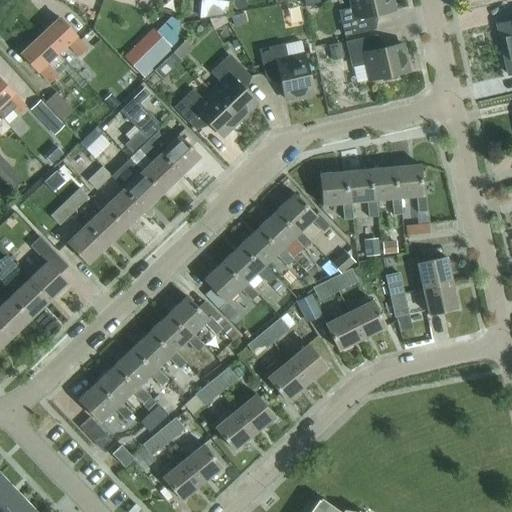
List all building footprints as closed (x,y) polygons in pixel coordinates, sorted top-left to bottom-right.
[(188,0),(187,17),(200,19),(202,1),(188,0)] [(394,10),(391,0),(351,0),(353,8),(340,11),(345,35),(351,33),(374,28),(371,15),(394,10)] [(234,26),(246,23),(244,12),(231,16),(234,26)] [(76,36),(59,18),(40,35),(57,54),(68,44),(79,56),(87,49),(75,37),(76,36)] [(511,20),(496,24),(502,49),(511,46),(511,20)] [(173,49),(153,29),(124,57),(144,78),(163,59),(172,50),(173,49)] [(46,64),(57,54),(40,35),(21,53),(38,72),(39,71),(50,83),(58,77),(46,64)] [(397,77),(396,74),(408,71),(402,44),(378,49),(376,36),(351,42),(347,43),(352,66),(366,63),(369,80),(382,77),(383,81),(397,77)] [(116,58),(101,43),(94,50),(108,65),(116,58)] [(284,45),(260,50),(267,79),(280,76),(285,99),(312,93),(304,54),(287,58),(284,45)] [(329,47),(332,60),(344,57),(341,45),(329,47)] [(511,46),(502,49),(507,75),(511,73),(511,46)] [(173,68),(181,60),(172,50),(163,59),(173,68)] [(221,82),(212,91),(239,120),(256,103),(240,86),(250,77),(229,55),(212,72),(221,82)] [(132,78),(123,69),(118,74),(117,80),(122,87),(123,87),(128,91),(136,83),(132,79),(132,78)] [(165,100),(176,89),(155,69),(144,80),(165,100)] [(0,116),(3,120),(13,110),(17,115),(25,107),(13,94),(14,94),(0,78),(0,116)] [(222,137),(239,120),(212,91),(202,100),(193,91),(176,107),(196,128),(205,119),(222,137)] [(44,104),(61,121),(73,109),(56,92),(44,104)] [(104,99),(113,107),(118,102),(110,93),(104,99)] [(119,111),(139,131),(148,140),(161,152),(160,153),(181,175),(200,157),(190,147),(197,141),(186,129),(179,135),(170,144),(157,132),(162,127),(153,117),(151,119),(131,99),(119,111)] [(30,110),(34,114),(48,128),(55,135),(65,126),(40,100),(30,110)] [(148,140),(139,131),(124,145),(133,154),(138,150),(150,163),(141,171),(162,193),(181,175),(160,153),(161,152),(148,140)] [(100,145),(89,134),(79,143),(90,154),(100,145)] [(0,176),(12,190),(22,180),(0,156),(0,176)] [(123,189),(143,210),(162,193),(141,171),(130,159),(111,177),(123,189)] [(397,197),(400,197),(401,197),(416,195),(418,213),(427,212),(425,195),(422,195),(419,164),(394,167),(397,197)] [(53,185),(66,173),(59,166),(46,179),(53,185)] [(110,176),(102,167),(87,180),(96,190),(110,176)] [(402,214),(401,197),(400,197),(397,197),(394,167),(369,169),(372,200),(374,200),(376,199),(391,198),(393,215),(402,214)] [(367,200),(369,217),(377,217),(378,217),(376,199),(374,200),(372,200),(369,169),(351,171),(345,171),(348,202),(349,202),(351,202),(367,200)] [(348,202),(345,171),(319,174),(322,205),(342,203),(344,220),(353,219),(351,202),(349,202),(348,202)] [(64,202),(73,211),(88,197),(79,188),(64,202)] [(124,229),(143,211),(123,189),(104,207),(124,229)] [(316,215),(294,193),(276,211),(298,234),(301,231),(312,220),(324,232),(331,225),(318,213),(316,215)] [(24,199),(14,209),(31,227),(41,217),(24,199)] [(73,211),(64,202),(50,216),(59,225),(73,211)] [(111,241),(124,229),(104,207),(86,225),(106,246),(111,241)] [(276,211),(258,228),(270,241),(280,251),(284,248),(291,241),(294,238),(297,241),(306,250),(312,243),(301,231),(298,234),(276,211)] [(429,234),(428,223),(417,224),(405,225),(406,236),(429,234)] [(66,243),(87,264),(106,246),(86,225),(68,241),(66,243)] [(270,241),(258,228),(244,241),(240,245),(262,268),(266,265),(277,254),(288,266),(295,260),(284,248),(280,251),(270,241)] [(48,301),(68,282),(60,274),(68,267),(40,236),(30,246),(45,262),(28,279),(48,301)] [(384,254),(397,253),(396,241),(382,242),(384,254)] [(369,243),(370,256),(379,255),(378,242),(369,243)] [(240,245),(222,262),(244,285),(247,283),(258,272),(270,284),(277,277),(266,265),(262,268),(240,245)] [(336,269),(340,274),(344,272),(350,266),(354,263),(345,252),(332,263),(336,269)] [(0,279),(1,281),(15,267),(6,257),(0,263),(0,279)] [(423,289),(452,283),(446,257),(417,264),(423,289)] [(244,285),(222,262),(204,280),(212,288),(205,295),(218,310),(219,309),(231,322),(239,314),(227,302),(241,289),(252,301),(258,294),(247,283),(244,285)] [(351,268),(344,272),(340,274),(332,278),(338,291),(351,284),(357,281),(351,268)] [(384,276),(389,297),(404,293),(399,272),(384,276)] [(318,301),(338,291),(332,278),(312,287),(318,301)] [(30,319),(48,301),(28,279),(9,297),(30,319)] [(275,279),(269,285),(273,290),(280,284),(275,279)] [(452,283),(423,289),(429,315),(457,308),(452,283)] [(404,293),(389,297),(394,317),(409,314),(404,293)] [(186,296),(168,313),(190,337),(193,334),(204,323),(215,334),(216,335),(221,330),(233,341),(239,335),(217,314),(210,315),(208,318),(186,296)] [(0,305),(0,324),(11,337),(30,319),(9,297),(0,305)] [(312,298),(299,304),(308,322),(321,316),(312,298)] [(348,312),(362,339),(386,327),(372,300),(351,311),(348,312)] [(325,324),(339,351),(351,344),(362,339),(348,312),(325,324)] [(190,337),(168,313),(150,331),(172,354),(175,351),(186,341),(197,353),(204,346),(203,344),(193,334),(190,337)] [(280,318),(263,331),(272,343),(289,329),(280,318)] [(203,344),(215,334),(204,323),(193,334),(203,344)] [(0,347),(11,337),(0,324),(0,347)] [(150,331),(132,348),(154,371),(157,368),(168,358),(179,370),(186,363),(175,351),(172,354),(150,331)] [(272,343),(263,331),(246,345),(256,356),(272,343)] [(287,361),(307,384),(327,367),(307,344),(287,361)] [(132,348),(114,365),(136,388),(139,385),(150,374),(162,386),(168,380),(157,368),(154,371),(132,348)] [(267,377),(286,401),(307,384),(287,361),(267,377)] [(114,365),(96,382),(118,405),(121,403),(132,392),(144,404),(150,397),(139,385),(136,388),(114,365)] [(228,367),(211,381),(220,392),(236,379),(228,367)] [(220,392),(211,381),(200,391),(194,395),(203,406),(220,392)] [(118,405),(96,382),(78,400),(100,423),(114,409),(125,421),(132,415),(132,413),(121,403),(118,405)] [(236,412),(254,434),(275,418),(256,395),(236,412)] [(158,410),(149,419),(156,425),(165,417),(158,410)] [(216,429),(234,451),(254,434),(236,412),(216,429)] [(80,426),(102,449),(112,440),(89,417),(80,426)] [(175,417),(158,431),(168,442),(184,429),(175,417)] [(168,442),(158,431),(142,445),(151,456),(168,442)] [(112,453),(124,466),(133,457),(120,445),(112,453)] [(183,461),(202,485),(222,468),(203,445),(183,461)] [(163,478),(182,501),(202,485),(183,461),(163,478)] [(0,511),(4,511),(19,498),(0,478),(0,511)] [(4,511),(32,511),(19,498),(4,511)] [(318,499),(309,511),(361,511),(359,510),(358,511),(344,509),(342,511),(322,498),(320,500),(318,499)]
